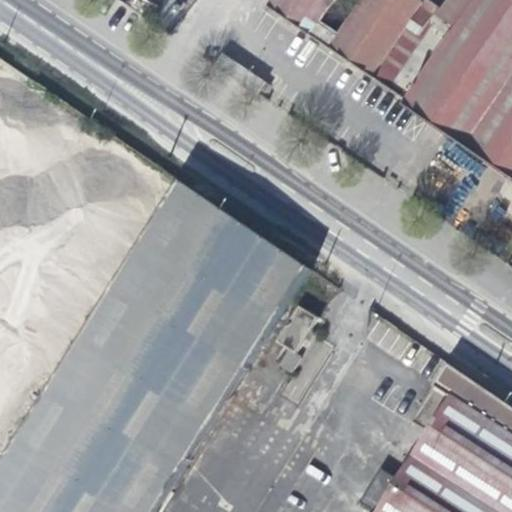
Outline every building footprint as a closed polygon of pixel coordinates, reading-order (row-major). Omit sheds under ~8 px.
[(414,0),(272,0),(269,5),(336,56),(390,97),(439,17),(414,0)] [(511,0),(451,0),(439,17),(390,97),(511,186),(511,0)] [(216,69),(258,98),(265,87),(224,58),(216,69)] [(186,184),(0,469),(0,511),(155,511),(308,269),(186,184)] [(300,361),(294,358),(317,323),(299,310),(276,345),(287,352),(277,367),(290,376),(300,361)] [(409,423),(428,436),(467,375),(449,363),(409,423)] [(511,511),(511,405),(492,393),(467,375),(428,436),(405,472),(379,511),(511,511)] [(358,504),(370,511),(379,511),(405,472),(387,460),(358,504)]
